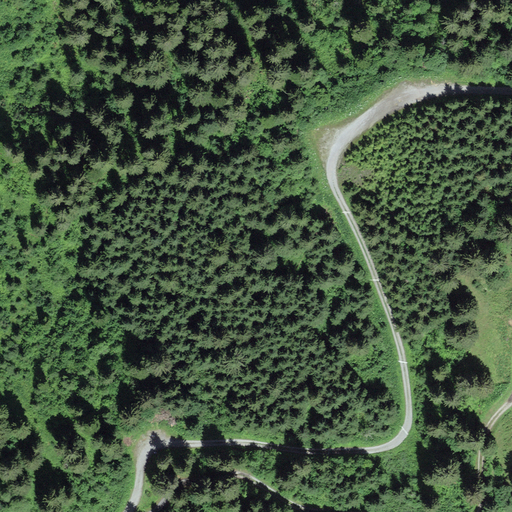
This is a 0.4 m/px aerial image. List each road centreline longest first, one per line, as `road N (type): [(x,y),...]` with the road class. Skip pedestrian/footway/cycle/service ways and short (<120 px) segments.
road 1 (track): [(124,511),(154,446),(245,443),(366,454),(404,431),(408,401),(396,337),(335,198),(331,163),(362,123),(399,100),(449,89),(511,91)]
road 2 (track): [(354,511),(306,508),(234,472),(180,483),(152,511)]
road 3 (track): [(511,396),(481,437),(479,511)]
